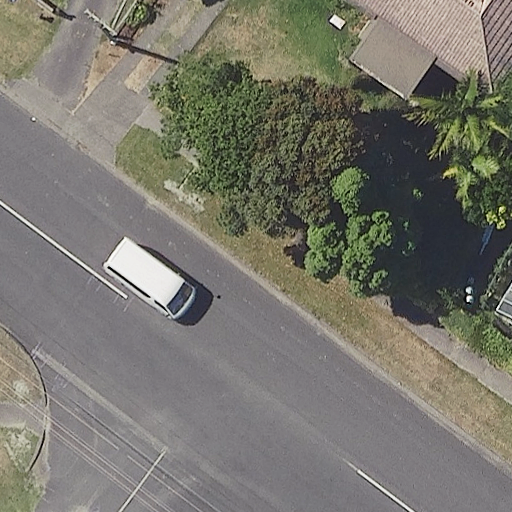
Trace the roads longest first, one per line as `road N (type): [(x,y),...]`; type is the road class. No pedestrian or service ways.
road 1 (tertiary): [(0,206),(225,374)]
road 2 (tertiary): [(225,374),(407,511)]
road 3 (residential): [(123,511),(225,374)]
